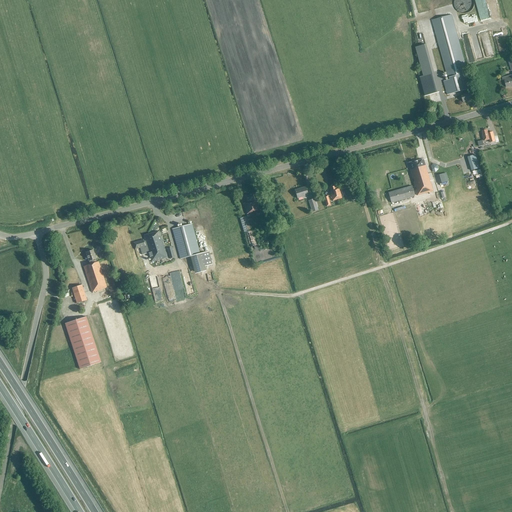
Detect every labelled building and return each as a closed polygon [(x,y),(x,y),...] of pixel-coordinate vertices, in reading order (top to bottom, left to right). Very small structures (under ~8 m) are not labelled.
[(491,14),(487,0),(478,0),(482,16),(491,14)] [(500,9),(497,0),(490,0),(493,11),(500,9)] [(462,91),(463,94),(461,95),(463,102),(472,100),(470,92),(469,92),(468,89),(473,88),(468,72),(467,73),(452,15),(432,20),(448,80),(444,81),(447,95),(462,91)] [(433,73),(432,69),(421,72),(422,76),(419,77),(425,96),(437,93),(432,73),(433,73)] [(503,82),(505,82),(506,87),(510,86),(510,87),(511,86),(511,77),(511,75),(502,77),(503,82)] [(484,141),(494,139),(492,134),(488,135),(487,130),(482,131),(483,135),(482,135),(483,138),(484,141)] [(480,166),(476,151),(469,153),(472,167),(480,166)] [(408,164),(417,196),(433,191),(423,159),(408,164)] [(439,184),(445,182),(443,174),(437,176),(439,184)] [(331,186),(331,187),(329,188),(331,193),(330,193),(332,201),(342,198),(339,189),(336,190),(335,186),(334,186),(333,186),(331,186)] [(391,203),(414,196),(411,186),(388,193),(391,203)] [(297,198),(308,195),(305,187),(295,190),(297,198)] [(246,214),(259,211),(256,200),(255,200),(253,194),(245,196),(247,203),(243,203),(246,214)] [(312,212),(318,210),(314,199),(308,201),(312,212)] [(180,259),(190,257),(195,274),(206,271),(205,267),(212,265),(208,251),(199,254),(191,224),(172,229),(180,259)] [(149,253),(149,256),(151,262),(167,258),(159,232),(143,235),(145,241),(144,242),(143,240),(133,243),(135,249),(140,248),(142,255),(146,254),(149,253)] [(84,267),(92,293),(107,288),(98,262),(97,262),(96,259),(93,250),(86,253),(89,261),(91,261),(92,264),(84,267)] [(166,279),(150,282),(151,289),(175,284),(173,276),(171,276),(171,273),(166,274),(165,270),(164,271),(166,279)] [(77,304),(87,300),(82,285),(72,288),(77,304)] [(196,288),(190,290),(192,296),(198,294),(196,288)] [(86,317),(65,324),(80,369),(101,362),(86,317)]
